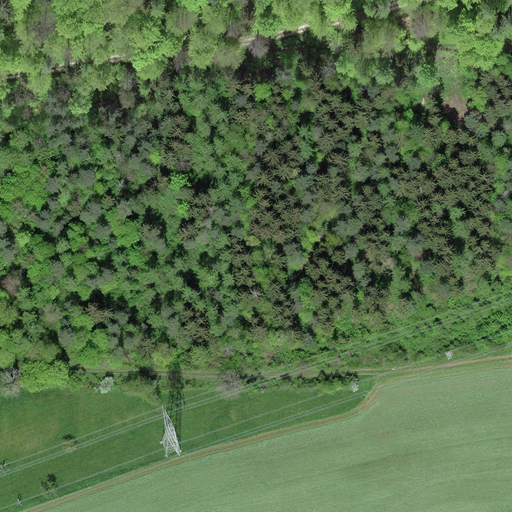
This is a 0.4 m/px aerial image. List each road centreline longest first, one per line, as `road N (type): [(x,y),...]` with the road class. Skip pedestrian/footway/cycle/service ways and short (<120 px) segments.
road 1 (track): [(0,76),(259,41),(402,0)]
road 2 (track): [(259,41),(511,48)]
road 3 (track): [(136,0),(312,30)]
